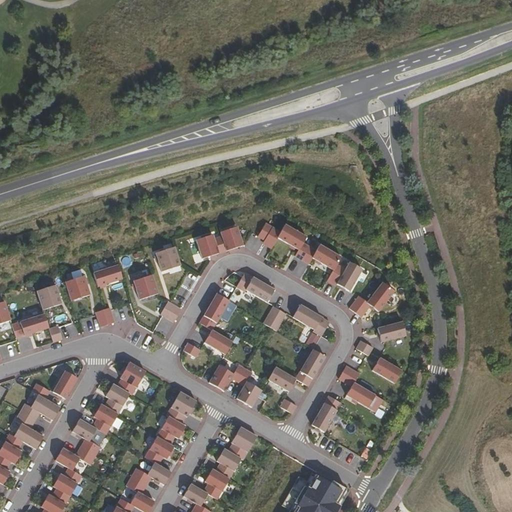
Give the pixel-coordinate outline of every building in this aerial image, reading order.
[(265,241),(272,228),(266,224),(258,237),(265,241)] [(303,244),(307,238),(285,225),(281,232),(272,228),(265,241),(264,242),(272,248),(278,238),(290,246),(295,248),(298,251),(295,257),(302,261),(310,247),(303,244)] [(243,246),(237,228),(220,233),(222,237),(226,252),(229,251),(234,249),(243,246)] [(226,252),(222,237),(214,239),(213,236),(196,241),(202,259),(211,257),(216,255),(226,252)] [(341,258),(319,245),(316,251),(310,247),(302,261),(309,265),(312,259),(316,261),(321,263),(333,271),(328,280),(337,285),(345,270),(337,265),(341,258)] [(181,266),(174,248),(156,254),(157,256),(158,262),(162,272),(181,266)] [(349,292),(362,270),(349,263),(345,270),(337,285),(340,287),(345,290),(349,292)] [(106,285),(122,280),(118,266),(93,274),(98,287),(100,287),(106,285)] [(267,303),(274,290),(245,273),(236,288),(245,293),(246,291),(267,303)] [(158,294),(152,276),(133,282),(134,284),(136,290),(139,300),(158,294)] [(85,279),(84,277),(65,283),(71,302),(90,295),(87,285),(85,279)] [(378,312),(394,292),(382,283),(367,303),(365,301),(355,314),(361,318),(369,308),(370,306),(374,310),(378,312)] [(57,288),(56,286),(37,292),(43,311),(62,305),(59,296),(57,288)] [(212,331),(229,302),(217,294),(208,309),(205,314),(199,324),(212,331)] [(355,314),(365,301),(358,296),(349,309),(355,314)] [(0,324),(11,321),(5,302),(0,303),(0,324)] [(168,302),(164,309),(178,316),(181,310),(168,302)] [(321,337),(330,323),(307,310),(302,307),(300,305),(293,318),(314,330),(313,332),(321,337)] [(270,328),(280,311),(273,307),(263,324),(270,328)] [(115,323),(110,308),(103,311),(107,325),(115,323)] [(160,315),(174,323),(178,316),(164,309),(160,315)] [(107,325),(103,311),(96,313),(100,328),(107,325)] [(276,332),(286,315),(280,311),(270,328),(276,332)] [(49,329),(44,315),(12,325),(16,339),(27,336),(32,334),(49,329)] [(406,336),(402,322),(377,329),(378,333),(380,339),(381,343),(406,336)] [(62,340),(58,327),(49,329),(53,343),(62,340)] [(225,355),(232,343),(212,331),(210,334),(207,338),(204,343),(225,355)] [(373,348),(361,341),(356,349),(368,356),(373,348)] [(195,358),(200,350),(188,343),(183,351),(195,358)] [(316,373),(325,358),(313,350),(295,380),(296,380),(308,387),(314,378),(316,373)] [(402,371),(380,358),(377,362),(375,367),(372,371),(394,384),(402,371)] [(132,396),(145,372),(129,363),(126,369),(122,375),(120,379),(121,379),(117,387),(130,395),(132,396)] [(233,375),(219,366),(209,383),(224,392),(232,379),(238,383),(246,369),(239,365),(233,375)] [(356,381),(360,374),(346,366),(342,373),(356,381)] [(294,383),(296,380),(295,380),(275,368),(268,380),(289,392),(292,387),(294,383)] [(252,408),(262,391),(247,383),(252,373),(246,369),(238,383),(244,386),(237,399),(239,401),(244,404),(252,408)] [(65,400),(77,379),(65,372),(53,393),(58,396),(62,398),(65,400)] [(383,400),(354,384),(356,381),(342,373),(339,379),(352,387),(346,396),(353,400),(358,402),(376,413),(383,400)] [(45,400),(50,392),(37,384),(32,392),(38,396),(45,400)] [(118,415),(130,395),(117,387),(113,385),(110,388),(108,393),(105,397),(109,399),(104,407),(118,415)] [(193,408),(196,402),(180,393),(166,416),(169,417),(181,425),(186,417),(187,418),(189,414),(193,408)] [(53,421),(60,408),(45,400),(38,396),(31,408),(25,404),(20,413),(35,422),(40,413),(46,417),(51,420),(53,421)] [(324,433),(341,404),(329,396),(312,426),(315,428),(320,431),(324,433)] [(292,414),(297,407),(285,400),(280,407),(292,414)] [(106,435),(118,415),(104,407),(101,405),(99,409),(96,413),(94,417),(97,419),(93,427),(105,435),(106,435)] [(36,433),(30,430),(35,422),(20,413),(15,422),(21,425),(14,437),(23,442),(36,450),(43,437),(42,436),(36,433)] [(183,431),(186,427),(181,425),(169,417),(157,438),(170,445),(175,437),(178,439),(181,436),(183,431)] [(105,435),(93,427),(80,420),(72,432),(77,435),(82,438),(85,440),(81,448),(95,457),(101,448),(98,446),(105,435)] [(243,461),(257,437),(241,428),(232,444),(233,444),(228,452),(241,459),(243,461)] [(20,456),(22,452),(18,450),(23,442),(14,437),(10,434),(0,450),(0,456),(11,463),(15,465),(17,461),(20,456)] [(172,451),(174,447),(170,445),(157,438),(145,458),(154,463),(158,466),(163,458),(167,460),(169,456),(172,451)] [(72,471),(79,459),(90,466),(95,457),(81,448),(76,456),(72,454),(67,451),(63,449),(55,461),(72,471)] [(229,480),(241,459),(228,452),(224,450),(222,453),(219,458),(217,462),(221,464),(216,472),(229,480)] [(356,455),(350,464),(359,470),(365,461),(356,455)] [(8,476),(10,473),(7,471),(11,463),(0,456),(0,483),(3,485),(5,481),(8,476)] [(164,486),(171,473),(154,463),(148,475),(137,469),(131,478),(146,486),(151,478),(155,480),(160,483),(164,486)] [(70,497),(82,477),(72,471),(61,465),(57,473),(60,475),(53,487),(70,497)] [(217,500),(229,480),(216,472),(212,470),(210,473),(207,478),(205,482),(209,484),(204,492),(208,495),(217,500)] [(289,511),(337,511),(350,491),(317,473),(311,484),(299,477),(282,506),(290,511),(289,511)] [(145,497),(141,495),(146,486),(131,478),(126,487),(137,493),(130,505),(142,511),(148,511),(154,502),(150,500),(145,497)] [(49,511),(61,511),(70,497),(53,487),(50,485),(45,493),(48,495),(41,507),(49,511)] [(210,511),(201,506),(208,495),(204,492),(191,485),(184,497),(189,500),(194,503),(197,505),(192,511),(210,511)] [(131,511),(134,507),(130,505),(121,499),(113,511),(131,511)]
